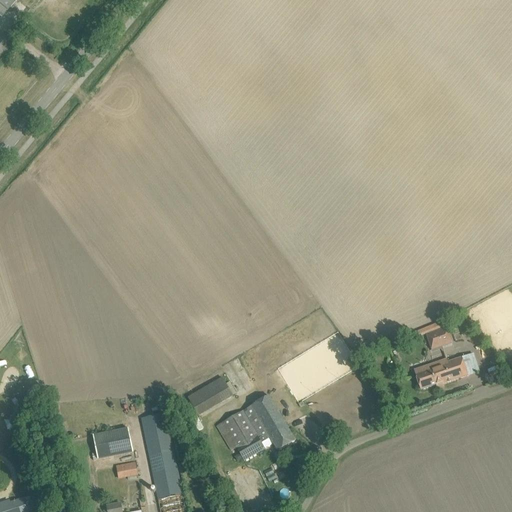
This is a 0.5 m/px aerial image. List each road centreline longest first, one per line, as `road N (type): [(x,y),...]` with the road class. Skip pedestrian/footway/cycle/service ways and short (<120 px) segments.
road 1 (unclassified): [(291,511),(343,447),(511,386)]
road 2 (tertiary): [(0,151),(126,0)]
